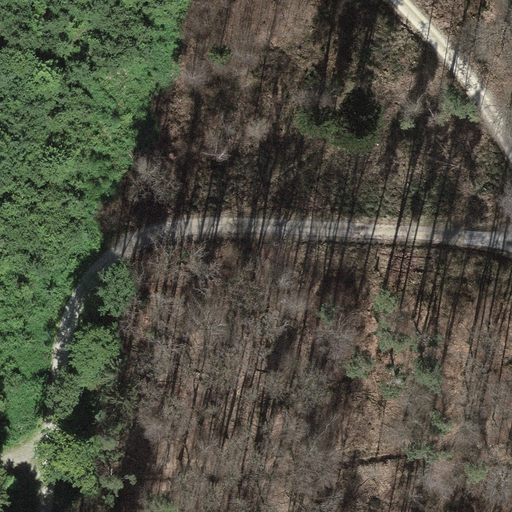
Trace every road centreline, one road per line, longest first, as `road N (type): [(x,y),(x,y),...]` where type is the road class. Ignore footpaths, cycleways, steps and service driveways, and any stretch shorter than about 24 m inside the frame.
road 1 (track): [(47,465),(71,303),(99,258),(124,241),(197,223),(511,243)]
road 2 (track): [(399,0),(451,56),(511,153)]
road 3 (track): [(511,407),(422,511)]
